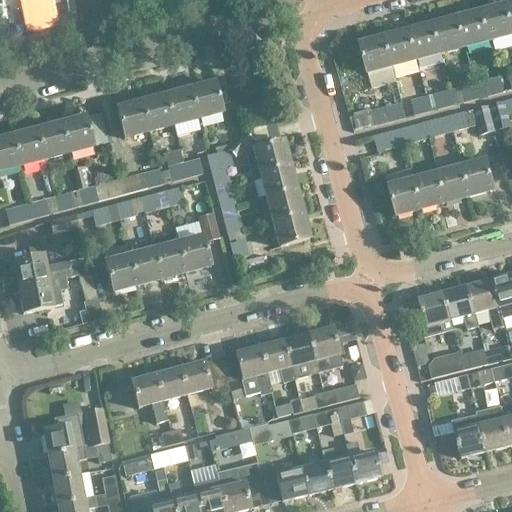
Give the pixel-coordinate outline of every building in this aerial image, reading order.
[(481,13),(489,43),(511,36),(511,30),(505,6),(481,13)] [(457,19),(465,49),(489,43),(481,13),(457,19)] [(433,25),(441,55),(465,49),(457,19),(433,25)] [(409,32),(417,62),(441,55),(433,25),(409,32)] [(384,38),(392,68),(417,62),(409,32),(384,38)] [(392,68),(384,38),(360,45),(368,75),(392,68)] [(511,74),(499,78),(503,94),(511,91),(511,74)] [(475,85),(479,100),(503,94),(499,78),(475,85)] [(475,85),(450,91),(454,107),(479,100),(475,85)] [(188,92),(196,122),(221,115),(213,86),(188,92)] [(400,96),(402,104),(406,120),(430,113),(426,98),(424,90),(400,96)] [(426,98),(430,113),(454,107),(450,91),(426,98)] [(188,92),(164,99),(172,128),(196,122),(188,92)] [(172,128),(164,99),(140,105),(148,135),(172,128)] [(511,118),(511,101),(488,108),(495,133),(511,129),(508,119),(511,118)] [(384,126),(406,120),(402,104),(374,112),(370,113),(374,128),(384,126)] [(148,135),(140,105),(115,112),(123,141),(148,135)] [(495,133),(488,108),(473,112),(480,137),(495,133)] [(453,134),(469,130),(464,114),(448,119),(453,134)] [(60,126),(68,156),(93,150),(85,120),(60,126)] [(424,125),(429,140),(445,136),(440,121),(424,125)] [(429,140),(424,125),(400,132),(404,147),(429,140)] [(68,156),(60,126),(36,133),(43,163),(68,156)] [(404,147),(400,132),(373,139),(377,154),(404,147)] [(43,163),(36,133),(11,139),(19,169),(43,163)] [(0,174),(19,169),(11,139),(0,142),(0,174)] [(253,151),(259,176),(289,168),(282,144),(253,151)] [(206,157),(210,173),(225,169),(221,153),(206,157)] [(83,158),(67,159),(68,179),(84,178),(83,158)] [(487,161),(462,168),(470,198),(495,191),(487,161)] [(198,162),(182,166),(186,181),(202,177),(198,162)] [(171,185),(186,181),(182,166),(167,170),(171,185)] [(259,176),(266,200),(295,192),(289,168),(259,176)] [(438,175),(446,204),(470,198),(462,168),(438,175)] [(225,169),(210,173),(214,188),(229,184),(225,169)] [(146,191),(162,187),(158,172),(142,176),(146,191)] [(438,175),(413,182),(421,211),(446,204),(438,175)] [(421,211),(413,182),(388,188),(396,218),(421,211)] [(97,204),(93,189),(77,193),(81,208),(97,204)] [(178,190),(163,194),(167,209),(182,205),(178,190)] [(266,200),(272,224),(302,216),(295,192),(266,200)] [(216,197),(220,213),(235,208),(231,193),(216,197)] [(57,214),(73,210),(69,194),(53,199),(57,214)] [(154,196),(139,201),(143,215),(158,211),(154,196)] [(29,205),(33,220),(48,216),(44,201),(29,205)] [(115,207),(119,222),(134,218),(130,203),(115,207)] [(33,220),(29,205),(4,211),(8,227),(33,220)] [(94,228),(109,224),(105,210),(90,214),(94,228)] [(177,246),(185,275),(209,269),(203,245),(218,241),(212,216),(196,220),(201,239),(177,246)] [(302,216),(272,224),(279,249),(308,241),(302,216)] [(77,229),(74,218),(74,217),(48,223),(52,236),(77,229)] [(222,221),(226,237),(242,233),(238,217),(222,221)] [(249,257),(244,242),(229,246),(233,261),(249,257)] [(153,252),(160,282),(185,275),(177,246),(153,252)] [(128,259),(136,288),(160,282),(153,252),(128,259)] [(293,255),(294,269),(327,268),(326,253),(293,255)] [(67,263),(44,268),(43,259),(11,265),(17,291),(64,282),(71,280),(67,263)] [(136,288),(128,259),(104,265),(112,295),(136,288)] [(98,301),(91,276),(78,279),(85,304),(98,301)] [(511,276),(491,282),(498,310),(499,309),(511,305),(511,276)] [(61,308),(58,294),(66,292),(64,282),(17,291),(22,317),(53,311),(53,310),(61,308)] [(504,329),(499,309),(498,310),(491,282),(467,289),(474,316),(487,313),(492,332),(504,329)] [(444,295),(451,322),(463,319),(466,331),(478,328),(474,316),(467,289),(444,295)] [(155,293),(157,316),(196,314),(195,291),(155,293)] [(454,330),(451,322),(444,295),(419,301),(423,316),(420,317),(425,338),(454,330)] [(122,324),(121,302),(96,303),(97,325),(122,324)] [(28,330),(36,349),(68,337),(61,318),(28,330)] [(331,330),(307,337),(317,375),(342,369),(331,330)] [(317,375),(307,337),(283,343),(293,382),(317,375)] [(293,383),(293,382),(283,343),(272,346),(272,344),(270,342),(261,344),(260,348),(260,349),(259,349),(266,376),(278,372),(282,387),(293,383)] [(509,348),(499,351),(502,364),(511,361),(509,348)] [(271,395),(266,376),(259,349),(234,356),(234,357),(224,359),(230,383),(225,385),(228,394),(242,391),(244,398),(259,394),(260,398),(271,395)] [(432,382),(465,373),(462,360),(460,352),(434,359),(428,367),(432,382)] [(462,360),(465,373),(488,367),(485,354),(462,360)] [(220,386),(225,385),(230,383),(224,359),(213,362),(220,386)] [(203,364),(179,371),(186,397),(210,391),(212,399),(228,394),(225,385),(220,386),(213,362),(204,365),(203,364)] [(501,368),(491,371),(494,384),(504,381),(501,368)] [(179,371),(155,377),(162,403),(186,397),(179,371)] [(481,387),(478,375),(467,377),(470,390),(481,387)] [(168,423),(162,403),(155,377),(130,383),(137,410),(151,406),(156,426),(168,423)] [(470,390),(467,377),(457,380),(460,392),(470,390)] [(316,384),(294,391),(297,401),(319,394),(316,384)] [(354,388),(323,396),(326,409),(357,401),(354,388)] [(316,411),(326,409),(323,396),(313,398),(316,411)] [(302,415),(299,401),(289,403),(293,417),(302,415)] [(336,411),(339,425),(343,438),(352,436),(348,422),(365,418),(361,405),(336,411)] [(511,406),(501,409),(510,448),(511,447),(511,406)] [(501,409),(476,414),(477,417),(486,454),(510,448),(501,409)] [(234,410),(233,421),(259,423),(260,412),(234,410)] [(339,425),(336,411),(312,417),(315,431),(339,425)] [(56,430),(42,433),(47,458),(74,453),(85,451),(78,417),(54,421),(56,430)] [(462,460),(486,454),(477,417),(452,423),(462,460)] [(291,436),(300,433),(297,420),(287,423),(291,436)] [(95,455),(108,452),(102,421),(89,423),(95,455)] [(184,435),(187,446),(238,435),(235,423),(184,435)] [(291,438),(291,436),(287,423),(270,427),(274,442),(291,438)] [(179,431),(169,434),(173,447),(182,444),(179,431)] [(173,447),(169,434),(160,436),(163,449),(173,447)] [(193,447),(184,449),(187,462),(195,460),(193,447)] [(172,466),(187,462),(184,449),(160,455),(163,469),(172,467),(172,466)] [(321,454),(324,465),(330,492),(354,486),(348,460),(335,463),(332,451),(321,454)] [(108,452),(95,455),(97,465),(110,463),(108,452)] [(78,476),(74,453),(47,458),(51,482),(78,476)] [(372,454),(348,460),(354,486),(379,480),(372,454)] [(124,479),(163,469),(160,455),(149,458),(150,462),(122,469),(124,479)] [(324,465),(299,471),(306,498),(330,492),(324,465)] [(276,479),(281,503),(281,504),(306,498),(299,471),(275,477),(274,469),(258,473),(260,482),(266,481),(276,479)] [(220,490),(219,490),(224,511),(248,511),(251,511),(250,511),(261,508),(255,484),(260,482),(258,473),(242,477),(244,485),(230,488),(228,481),(218,483),(220,490)] [(78,476),(51,482),(56,507),(83,501),(78,476)] [(102,487),(115,485),(113,479),(101,481),(102,487)] [(276,479),(266,481),(271,506),(281,503),(276,479)] [(193,486),(195,496),(198,511),(224,511),(219,490),(217,480),(193,486)] [(261,508),(271,506),(266,481),(260,482),(255,484),(261,508)] [(104,497),(83,501),(56,507),(57,511),(88,511),(106,509),(107,511),(119,511),(115,485),(102,487),(104,497)] [(169,494),(171,502),(173,511),(198,511),(195,496),(181,499),(179,491),(169,494)] [(131,511),(173,511),(171,502),(158,505),(155,493),(128,500),(131,511)]
